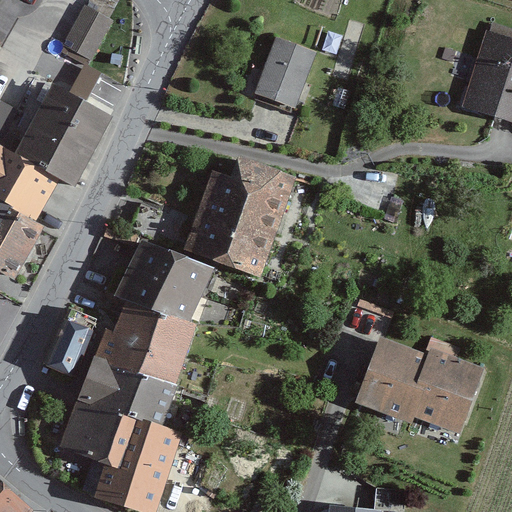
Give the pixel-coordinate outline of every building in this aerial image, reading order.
[(116,23),(84,6),(60,49),(93,66),(116,23)] [(511,127),(511,38),(483,29),(457,110),(511,127)] [(293,113),(315,53),(268,36),(245,96),(293,113)] [(105,120),(41,84),(22,116),(87,152),(105,120)] [(67,188),(87,152),(22,116),(2,152),(53,181),(67,188)] [(28,223),(53,181),(2,152),(0,150),(0,280),(8,286),(41,231),(28,223)] [(227,155),(218,175),(242,182),(235,210),(275,225),(294,180),(227,155)] [(235,210),(242,182),(218,175),(205,172),(174,250),(211,266),(235,210)] [(253,280),(275,225),(235,210),(211,266),(253,280)] [(195,297),(210,270),(136,243),(119,274),(195,297)] [(181,323),(195,297),(119,274),(106,297),(115,304),(181,323)] [(181,323),(115,304),(106,331),(98,328),(83,364),(119,375),(165,387),(195,327),(181,323)] [(92,328),(62,314),(37,367),(67,381),(92,328)] [(423,360),(371,343),(346,404),(402,425),(404,417),(423,360)] [(479,368),(427,351),(423,360),(404,417),(453,437),(479,368)] [(83,364),(57,450),(91,459),(110,412),(119,375),(83,364)] [(158,427),(169,389),(165,387),(119,375),(110,412),(158,427)] [(80,490),(142,511),(149,511),(176,434),(158,427),(110,412),(91,459),(80,490)] [(0,511),(23,511),(25,510),(0,486),(0,511)] [(377,511),(378,508),(321,503),(319,511),(377,511)]
